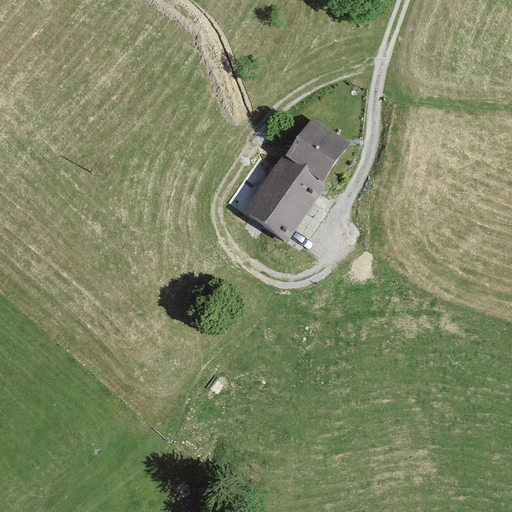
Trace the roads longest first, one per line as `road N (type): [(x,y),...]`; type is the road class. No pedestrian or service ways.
road 1 (track): [(272,280),(229,247),(218,196),(296,94),(383,59)]
road 2 (track): [(376,98),(368,157),(328,265),(315,275),(272,280)]
